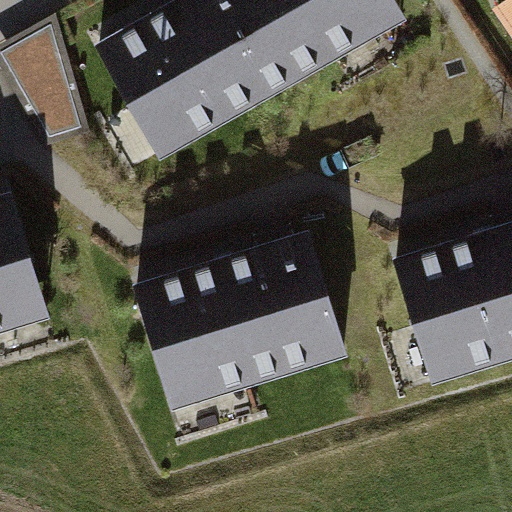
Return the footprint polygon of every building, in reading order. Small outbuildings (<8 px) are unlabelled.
[(403,25),(388,0),(185,0),(95,53),(160,165),(403,25)] [(82,135),(48,19),(0,45),(0,75),(39,144),(82,135)] [(0,175),(0,311),(44,299),(6,174),(0,175)] [(511,200),(382,241),(421,366),(511,338),(511,200)] [(128,273),(167,394),(342,338),(303,216),(128,273)]
